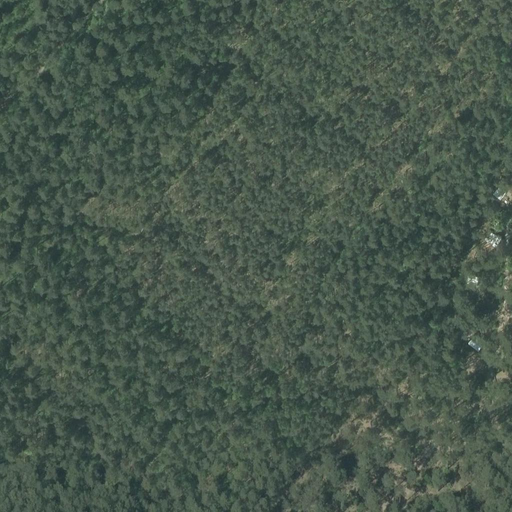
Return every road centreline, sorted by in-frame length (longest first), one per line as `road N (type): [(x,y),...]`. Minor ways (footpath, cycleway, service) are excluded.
road 1 (track): [(293,511),(360,449),(488,366)]
road 2 (track): [(101,0),(0,103)]
